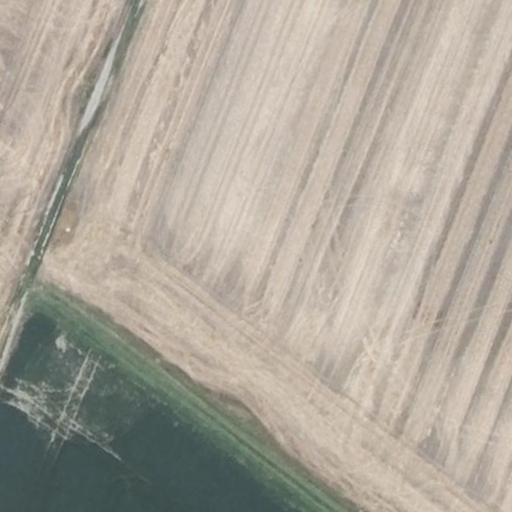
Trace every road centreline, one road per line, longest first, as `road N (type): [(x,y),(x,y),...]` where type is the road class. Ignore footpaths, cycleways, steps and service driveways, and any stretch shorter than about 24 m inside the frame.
road 1 (track): [(316,511),(34,293),(0,380)]
road 2 (track): [(34,293),(148,0)]
